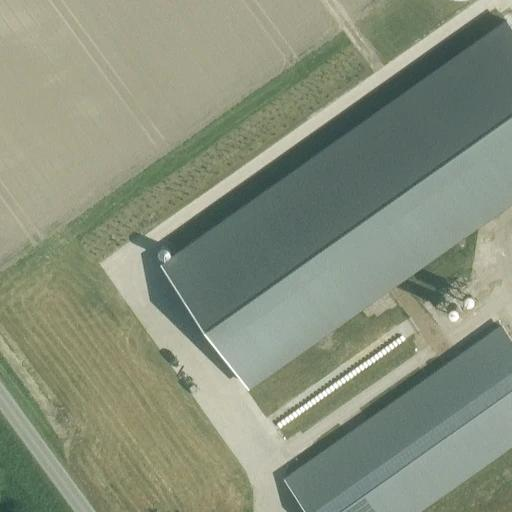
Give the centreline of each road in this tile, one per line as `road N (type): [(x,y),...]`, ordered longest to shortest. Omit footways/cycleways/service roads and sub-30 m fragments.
road 1 (track): [(511,221),(503,227),(505,299),(264,471),(267,511)]
road 2 (unclassified): [(81,511),(0,399)]
